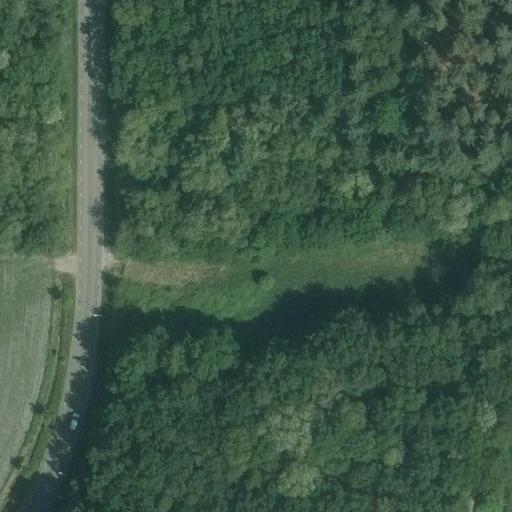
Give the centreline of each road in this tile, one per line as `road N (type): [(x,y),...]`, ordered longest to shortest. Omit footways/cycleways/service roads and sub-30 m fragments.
road 1 (secondary): [(91,0),(86,334),(56,466),(31,511)]
road 2 (track): [(470,511),(511,319)]
